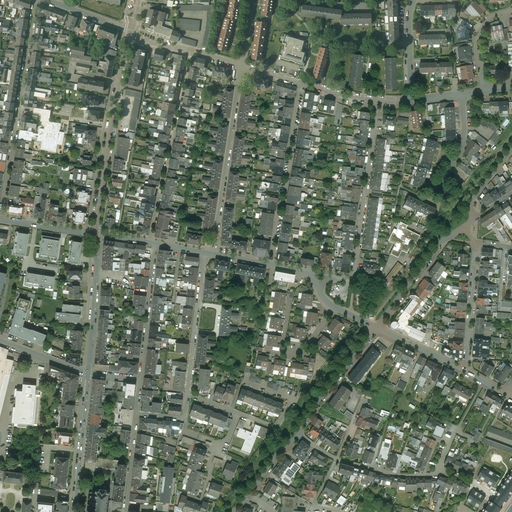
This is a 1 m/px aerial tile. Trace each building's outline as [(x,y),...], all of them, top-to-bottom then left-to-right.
[(30,1),(26,0),(21,0),(20,6),(29,9),(30,1)] [(272,0),(263,0),(261,15),(270,17),(272,0)] [(478,8),(474,3),(467,9),(470,12),(470,14),(471,16),(477,16),(478,14),(480,15),(484,12),(483,11),(485,9),(481,5),(478,8)] [(47,7),(40,5),(38,12),(42,14),(45,15),(47,7)] [(204,5),(178,6),(178,11),(207,11),(206,29),(202,46),(208,47),(210,41),(212,31),(213,21),(213,15),(214,5),(212,5),(209,5),(204,5)] [(239,6),(229,5),(227,20),(234,21),(237,21),(239,6)] [(320,18),(322,9),(302,6),(300,15),(320,18)] [(428,7),(420,7),(420,6),(420,7),(420,19),(421,19),(421,16),(425,16),(425,15),(428,15),(429,15),(428,7),(428,6),(428,7)] [(53,10),(47,7),(45,15),(49,16),(52,17),(53,10)] [(341,21),(341,16),(342,12),(322,9),(320,18),(341,21)] [(29,11),(22,10),(20,19),(28,20),(29,11)] [(64,14),(53,10),(52,17),(52,18),(57,18),(57,16),(59,17),(59,18),(62,18),(64,14)] [(149,10),(147,19),(156,21),(158,12),(149,10)] [(161,13),(158,12),(156,21),(163,22),(165,14),(162,13),(161,13)] [(77,18),(69,15),(65,26),(70,28),(71,28),(73,28),(74,25),(77,18)] [(341,16),(341,21),(341,25),(356,25),(356,15),(341,16)] [(356,15),(356,25),(371,24),(371,15),(356,15)] [(28,20),(20,19),(20,23),(16,23),(15,27),(19,27),(19,28),(26,29),(28,20)] [(45,20),(37,19),(36,26),(44,27),(44,24),(45,20)] [(154,28),(156,21),(147,19),(146,24),(145,24),(144,27),(148,28),(149,27),(154,28)] [(200,21),(178,19),(180,30),(199,32),(200,21)] [(225,19),(221,34),(230,36),(234,21),(227,20),(225,19)] [(10,21),(3,20),(3,24),(1,31),(8,32),(10,21)] [(92,24),(84,21),(80,31),(89,34),(90,31),(90,30),(91,30),(92,28),(91,28),(92,27),(91,27),(92,24)] [(163,22),(156,21),(154,28),(153,30),(154,30),(153,32),(156,33),(170,38),(172,31),(173,31),(162,27),(163,22)] [(254,41),(263,42),(266,23),(256,22),(254,41)] [(465,26),(461,24),(457,30),(459,31),(458,34),(458,37),(460,37),(461,41),(468,40),(467,33),(470,30),(465,26)] [(44,27),(36,26),(35,33),(43,34),(43,31),(44,27)] [(107,29),(100,26),(98,33),(102,35),(105,36),(107,29)] [(502,26),(491,27),(493,39),(504,37),(503,30),(502,26)] [(26,29),(19,28),(18,30),(17,29),(17,34),(18,34),(17,37),(25,38),(26,29)] [(117,32),(107,29),(105,36),(108,37),(107,40),(111,41),(109,47),(113,49),(117,32)] [(398,30),(391,31),(390,31),(389,31),(389,36),(390,36),(390,40),(389,40),(398,40),(398,30)] [(173,31),(172,31),(170,38),(169,39),(177,42),(179,35),(176,34),(176,32),(173,31)] [(226,51),(230,36),(221,34),(217,49),(226,51)] [(305,41),(285,35),(282,43),(286,44),(281,59),(302,65),(306,53),(302,52),(305,41)] [(43,37),(35,36),(34,42),(42,44),(47,44),(48,39),(42,38),(43,37)] [(427,36),(418,36),(419,45),(423,45),(423,44),(427,44),(427,36)] [(25,38),(17,37),(16,43),(14,42),(14,45),(16,45),(23,47),(25,38)] [(196,42),(181,38),(182,44),(195,47),(196,42)] [(263,42),(254,41),(251,60),(260,61),(263,42)] [(42,44),(34,42),(33,50),(41,51),(41,48),(42,44)] [(23,48),(16,47),(15,52),(15,55),(22,56),(23,48)] [(85,50),(72,47),(70,62),(77,63),(90,66),(92,58),(84,56),(85,50)] [(467,47),(460,49),(460,53),(459,54),(459,56),(461,56),(461,60),(465,59),(466,63),(472,63),(471,58),(472,58),(471,54),(470,47),(467,47)] [(320,48),(312,77),(321,80),(329,51),(320,48)] [(140,51),(135,50),(127,85),(132,86),(137,87),(145,52),(140,51)] [(164,52),(156,50),(153,59),(162,62),(164,52)] [(40,53),(32,52),(31,59),(39,60),(40,57),(40,53)] [(22,56),(15,55),(14,58),(13,62),(21,63),(22,56)] [(353,55),(349,86),(359,87),(364,57),(353,55)] [(186,57),(179,56),(177,64),(184,65),(186,57)] [(115,59),(105,57),(103,68),(112,70),(115,59)] [(198,60),(192,58),(191,66),(198,67),(199,63),(198,63),(198,60)] [(39,60),(31,59),(30,66),(38,68),(39,63),(39,60)] [(385,74),(396,74),(395,59),(385,59),(385,74)] [(21,64),(13,63),(12,68),(12,71),(19,72),(21,64)] [(90,66),(77,63),(76,70),(89,72),(90,66)] [(184,65),(177,64),(176,67),(175,71),(182,73),(184,65)] [(429,64),(420,64),(420,73),(425,73),(425,72),(429,72),(429,64)] [(472,66),(461,67),(461,74),(473,72),(472,69),(473,69),(472,66)] [(505,66),(490,66),(490,75),(509,74),(509,66),(505,66)] [(103,68),(98,67),(97,75),(111,78),(112,70),(103,68)] [(227,69),(214,67),(212,76),(226,78),(227,69)] [(38,70),(30,68),(29,76),(36,77),(37,77),(37,73),(38,70)] [(6,70),(3,69),(2,80),(1,83),(6,83),(8,73),(10,73),(11,70),(6,70)] [(12,71),(11,70),(10,73),(11,74),(11,79),(18,80),(19,72),(12,71)] [(182,73),(175,71),(174,76),(174,79),(181,80),(182,73)] [(473,72),(461,74),(462,80),(474,78),(474,75),(473,75),(473,72)] [(197,76),(189,74),(188,81),(195,82),(196,78),(197,76)] [(396,74),(385,74),(386,90),(396,89),(396,74)] [(36,77),(29,76),(27,83),(35,84),(36,81),(36,77)] [(18,80),(11,79),(10,85),(7,85),(7,86),(10,86),(17,87),(18,80)] [(89,81),(79,79),(77,88),(88,90),(89,81)] [(181,80),(174,79),(173,82),(172,87),(179,88),(181,80)] [(267,81),(253,79),(252,87),(266,90),(267,81)] [(103,83),(89,81),(88,90),(101,92),(103,83)] [(285,85),(276,82),(275,90),(280,91),(280,94),(282,95),(285,85)] [(292,87),(285,85),(282,95),(285,96),(286,93),(288,93),(290,94),(292,87)] [(17,87),(10,86),(9,90),(8,94),(16,95),(17,87)] [(179,88),(172,87),(171,92),(170,94),(177,96),(179,88)] [(296,88),(292,87),(290,94),(288,93),(288,96),(294,98),(296,88)] [(193,90),(186,89),(185,95),(192,97),(193,94),(193,90)] [(136,92),(126,90),(125,96),(135,98),(141,99),(141,95),(136,94),(136,92)] [(233,91),(224,90),(223,94),(223,98),(221,109),(221,113),(220,118),(229,119),(230,112),(232,97),(233,91)] [(33,92),(26,91),(25,98),(33,99),(33,96),(34,92),(33,92)] [(306,93),(304,102),(318,104),(320,96),(306,93)] [(16,95),(8,94),(7,102),(14,103),(16,95)] [(177,96),(170,94),(170,97),(169,103),(175,105),(177,96)] [(250,95),(242,94),(242,98),(241,101),(249,102),(250,95)] [(90,96),(85,95),(84,100),(82,99),(82,101),(84,101),(83,105),(88,106),(89,104),(90,97),(90,96)] [(99,98),(90,97),(89,104),(98,106),(99,98)] [(141,99),(135,98),(128,133),(134,134),(141,99)] [(33,100),(25,99),(24,106),(32,107),(33,100)] [(37,102),(33,100),(32,107),(42,109),(43,105),(36,104),(37,102)] [(294,102),(285,101),(279,100),(278,104),(281,104),(280,107),(285,107),(293,109),(294,102)] [(336,102),(325,100),(322,113),(333,115),(336,102)] [(241,101),(240,107),(238,122),(237,128),(245,130),(246,124),(247,121),(248,111),(249,108),(250,102),(241,101)] [(14,103),(7,102),(6,105),(6,110),(13,111),(14,103)] [(168,104),(163,102),(163,105),(161,107),(162,109),(162,110),(174,113),(176,105),(175,105),(169,103),(168,104)] [(304,102),(303,111),(317,113),(318,104),(304,102)] [(508,102),(499,103),(499,112),(508,111),(508,109),(508,103),(508,102)] [(190,105),(183,103),(181,110),(189,112),(190,108),(190,105)] [(499,103),(489,103),(490,109),(490,112),(491,112),(491,114),(495,114),(495,112),(499,112),(499,103)] [(62,104),(61,114),(72,115),(73,106),(62,104)] [(293,109),(285,107),(284,113),(284,117),(291,118),(293,109)] [(174,113),(162,110),(160,117),(159,117),(165,119),(172,120),(174,113)] [(99,113),(89,111),(89,112),(86,111),(85,118),(88,119),(88,120),(97,122),(99,113)] [(420,111),(411,112),(413,128),(422,126),(420,111)] [(370,113),(360,112),(359,120),(361,121),(369,122),(369,121),(369,118),(370,113)] [(310,114),(302,113),(301,120),(309,122),(309,119),(310,114)] [(291,118),(284,117),(283,122),(282,124),(290,125),(291,118)] [(187,120),(180,118),(178,125),(186,126),(187,123),(187,120)] [(172,120),(165,119),(165,122),(164,127),(171,128),(172,120)] [(301,120),(301,121),(299,128),(307,130),(308,127),(309,122),(301,120)] [(369,122),(361,121),(361,125),(360,130),(368,132),(369,122)] [(33,132),(20,130),(19,139),(31,141),(32,137),(37,138),(37,141),(43,142),(42,146),(41,146),(41,149),(44,150),(53,152),(53,151),(56,152),(56,148),(57,143),(62,144),(64,133),(58,132),(59,128),(60,128),(60,125),(57,124),(48,122),(48,123),(45,122),(45,125),(45,130),(39,129),(38,135),(32,134),(33,132)] [(28,123),(21,122),(20,129),(27,130),(28,127),(28,123)] [(228,126),(219,125),(218,130),(218,134),(216,144),(216,148),(215,153),(224,154),(225,147),(227,133),(228,126)] [(290,127),(282,126),(281,130),(281,133),(288,135),(290,127)] [(171,128),(164,127),(163,131),(162,134),(169,136),(170,128),(171,128)] [(10,129),(3,128),(3,130),(2,135),(9,136),(10,129)] [(185,129),(178,128),(176,136),(183,137),(184,134),(185,129)] [(87,131),(86,130),(85,134),(83,134),(83,138),(95,140),(96,132),(87,131)] [(307,132),(299,130),(298,139),(306,140),(310,141),(311,137),(306,136),(307,132)] [(368,132),(360,131),(359,136),(359,138),(367,139),(368,132)] [(474,132),(469,139),(471,141),(481,148),(482,145),(480,143),(477,142),(475,140),(479,135),(474,132)] [(288,135),(281,133),(280,137),(280,141),(287,142),(288,135)] [(160,134),(158,142),(167,144),(169,136),(162,134),(160,134)] [(9,136),(2,135),(2,137),(1,142),(8,143),(9,136)] [(183,137),(176,136),(174,143),(182,145),(183,140),(183,137)] [(244,138),(236,136),(234,144),(232,158),(231,165),(240,166),(240,161),(241,157),(243,147),(243,143),(244,138)] [(130,139),(119,137),(117,147),(128,149),(130,139)] [(95,140),(83,138),(82,145),(84,145),(84,147),(93,148),(95,140)] [(367,139),(359,138),(358,142),(358,146),(366,147),(367,139)] [(306,140),(298,139),(296,147),(304,149),(305,144),(306,140)] [(26,141),(19,140),(17,149),(24,150),(26,141)] [(435,142),(428,140),(427,144),(428,144),(427,148),(435,150),(437,142),(435,142)] [(471,141),(468,145),(468,147),(469,147),(468,149),(465,152),(468,154),(465,158),(465,159),(470,162),(471,160),(475,163),(480,156),(477,153),(481,148),(471,141)] [(8,144),(1,143),(0,146),(0,151),(7,153),(8,144)] [(182,145),(174,143),(173,150),(180,152),(180,151),(181,148),(182,145)] [(287,144),(279,143),(279,146),(278,150),(285,151),(287,144)] [(82,145),(76,144),(75,152),(83,153),(84,147),(84,145),(82,145)] [(128,149),(117,147),(118,147),(116,159),(115,159),(113,170),(122,172),(123,161),(126,162),(128,149)] [(427,148),(426,147),(425,151),(426,151),(425,154),(433,157),(435,150),(427,148)] [(365,149),(358,148),(357,152),(357,156),(364,157),(365,149)] [(24,150),(17,149),(16,157),(23,158),(24,150)] [(304,150),(296,149),(295,158),(303,159),(303,155),(304,150)] [(31,151),(24,150),(23,158),(30,159),(31,151)] [(285,151),(278,150),(277,154),(277,157),(284,159),(285,151)] [(165,152),(159,151),(158,155),(157,158),(164,159),(165,152)] [(182,154),(173,152),(171,159),(179,161),(182,161),(184,162),(185,158),(181,158),(182,154)] [(425,154),(424,154),(423,158),(424,158),(423,162),(431,164),(433,157),(425,154)] [(92,157),(84,156),(83,158),(81,158),(81,162),(83,163),(82,164),(91,166),(92,157)] [(364,157),(357,156),(356,160),(356,164),(363,165),(364,157)] [(157,158),(156,157),(154,164),(163,165),(164,159),(157,158)] [(303,159),(295,158),(293,166),(301,167),(302,163),(303,159)] [(179,161),(171,159),(169,168),(177,170),(178,164),(179,161)] [(284,160),(276,159),(276,163),(275,167),(283,168),(284,160)] [(23,161),(15,160),(14,171),(22,172),(23,161)] [(211,180),(210,183),(210,189),(218,190),(219,183),(222,169),(223,162),(214,161),(213,166),(212,170),(211,180)] [(423,162),(422,161),(421,165),(422,165),(421,169),(427,170),(429,171),(431,164),(423,162)] [(163,165),(154,164),(154,167),(153,170),(161,172),(163,165)] [(466,167),(464,165),(460,170),(469,177),(473,172),(466,167)] [(283,168),(275,167),(275,170),(274,174),(281,175),(283,168)] [(301,169),(293,168),(291,176),(300,178),(300,172),(301,169)] [(350,168),(347,168),(346,175),(355,176),(355,172),(350,171),(350,168)] [(363,169),(356,168),(355,172),(355,176),(362,177),(363,169)] [(421,169),(418,168),(417,171),(416,177),(424,179),(427,170),(421,169)] [(89,171),(75,169),(73,179),(76,180),(75,184),(86,186),(87,177),(88,171),(89,171)] [(161,172),(153,170),(151,177),(153,177),(160,179),(161,172)] [(176,172),(169,170),(167,178),(174,179),(176,172)] [(22,174),(13,172),(12,183),(20,184),(22,174)] [(238,174),(230,173),(229,180),(227,194),(226,200),(234,202),(235,196),(236,193),(237,183),(238,179),(238,174)] [(281,177),(273,176),(273,181),(272,184),(280,185),(281,177)] [(300,178),(291,176),(290,184),(301,186),(302,183),(308,185),(309,179),(300,178)] [(465,183),(455,176),(452,181),(461,188),(465,183)] [(153,177),(153,181),(149,180),(148,183),(152,184),(158,185),(160,179),(153,177)] [(424,179),(416,177),(413,186),(422,188),(424,179)] [(118,178),(117,178),(117,180),(112,179),(111,182),(112,183),(112,186),(115,187),(115,186),(121,187),(123,181),(122,181),(123,179),(118,178)] [(165,186),(176,188),(177,180),(174,179),(167,178),(165,186)] [(280,185),(272,184),(272,185),(271,192),(278,193),(280,185)] [(504,185),(501,188),(499,186),(496,188),(497,190),(501,197),(509,192),(504,185)] [(20,187),(11,186),(10,196),(14,197),(18,198),(20,187)] [(156,189),(144,186),(144,191),(140,190),(140,194),(149,196),(154,197),(156,189)] [(176,188),(165,186),(164,193),(171,195),(174,195),(176,188)] [(298,188),(290,186),(288,195),(296,196),(298,188)] [(360,187),(353,186),(352,190),(352,194),(359,195),(360,187)] [(89,192),(78,190),(78,192),(77,195),(77,198),(83,199),(84,198),(84,197),(91,198),(91,194),(89,194),(89,192)] [(497,190),(490,195),(494,202),(501,197),(497,190)] [(114,195),(109,195),(109,198),(109,202),(112,202),(119,203),(120,197),(120,196),(119,196),(120,193),(115,192),(114,195)] [(171,195),(164,193),(162,201),(169,202),(171,195)] [(488,193),(482,201),(486,207),(494,202),(490,195),(488,193)] [(278,195),(270,194),(270,195),(269,202),(277,203),(278,195)] [(359,195),(352,194),(351,200),(351,202),(358,203),(359,195)] [(296,196),(288,195),(287,203),(295,205),(295,200),(296,196)] [(154,197),(149,196),(148,199),(147,203),(154,205),(156,197),(154,197)] [(217,198),(208,196),(208,202),(207,205),(206,215),(205,219),(204,224),(213,225),(214,218),(216,204),(217,198)] [(416,200),(408,196),(404,205),(412,208),(416,200)] [(14,197),(13,206),(24,207),(33,208),(35,200),(18,198),(14,197)] [(83,199),(77,198),(76,200),(76,203),(76,204),(87,206),(88,201),(90,202),(91,198),(84,197),(84,198),(83,199)] [(269,202),(261,200),(260,206),(268,207),(268,209),(275,211),(277,203),(269,202)] [(422,203),(416,200),(412,208),(415,209),(415,210),(418,211),(418,210),(422,203)] [(169,202),(162,201),(160,210),(167,211),(169,202)] [(154,205),(147,203),(146,211),(153,213),(154,205)] [(422,203),(418,210),(421,212),(423,214),(424,213),(427,205),(422,203)] [(507,203),(501,207),(505,214),(511,210),(507,203)] [(358,205),(351,204),(350,208),(350,212),(357,213),(358,205)] [(23,215),(24,207),(13,206),(8,205),(7,214),(20,216),(20,214),(23,215)] [(294,207),(286,205),(285,214),(293,215),(294,211),(294,207)] [(433,208),(427,205),(424,213),(427,215),(429,216),(433,208)] [(501,207),(495,212),(499,218),(502,216),(505,214),(501,207)] [(40,209),(36,208),(34,218),(43,219),(45,210),(40,209)] [(233,209),(225,208),(223,218),(222,227),(224,227),(222,237),(221,246),(229,247),(230,247),(231,240),(232,228),(230,228),(233,209)] [(73,221),(73,224),(84,226),(85,220),(87,221),(88,218),(85,217),(86,212),(75,210),(74,215),(74,218),(73,221)] [(167,211),(160,210),(159,218),(166,220),(167,211)] [(58,213),(50,211),(48,220),(57,221),(58,213)] [(153,213),(146,211),(145,214),(144,219),(151,220),(153,213)] [(357,213),(350,212),(349,216),(349,220),(356,221),(357,213)] [(495,212),(489,216),(493,222),(495,221),(498,219),(499,218),(495,212)] [(66,214),(58,213),(57,221),(65,223),(66,214)] [(274,215),(262,213),(261,220),(262,220),(273,222),(274,215)] [(293,215),(285,214),(284,222),(292,223),(292,219),(293,215)] [(507,216),(505,214),(502,216),(509,227),(511,224),(511,223),(510,221),(509,220),(507,216)] [(489,216),(480,221),(485,227),(490,224),(493,222),(489,216)] [(115,219),(107,218),(105,229),(113,230),(115,219)] [(166,220),(159,218),(157,227),(164,229),(164,226),(165,222),(166,220)] [(151,220),(144,219),(143,225),(143,227),(150,228),(151,220)] [(504,227),(498,219),(495,221),(497,224),(495,225),(499,231),(504,227)] [(273,222),(262,220),(261,227),(272,229),(273,222)] [(407,233),(404,232),(407,226),(400,222),(396,230),(394,229),(388,241),(395,244),(390,254),(394,256),(396,254),(399,255),(401,251),(403,252),(404,249),(408,251),(410,246),(409,245),(411,241),(412,242),(414,239),(417,241),(420,236),(409,231),(408,231),(407,233)] [(495,225),(493,222),(490,224),(497,234),(496,235),(500,242),(504,239),(502,236),(499,231),(495,225)] [(213,225),(204,224),(203,231),(212,233),(212,229),(213,225)] [(291,226),(283,224),(282,232),(290,234),(299,235),(299,231),(291,229),(291,226)] [(355,226),(343,225),(342,232),(343,232),(354,234),(355,226)] [(150,228),(143,227),(141,235),(148,236),(150,228)] [(157,227),(155,237),(162,239),(164,229),(157,227)] [(261,227),(260,227),(259,231),(260,231),(260,234),(263,235),(269,236),(271,236),(272,229),(261,227)] [(29,234),(16,232),(13,255),(26,257),(29,234)] [(290,234),(282,232),(280,241),(288,242),(290,234)] [(354,234),(343,232),(342,237),(343,237),(343,241),(346,241),(353,242),(354,234)] [(201,237),(188,234),(186,243),(200,246),(201,237)] [(511,241),(506,234),(502,236),(504,239),(507,243),(511,241)] [(52,237),(42,236),(38,259),(48,260),(52,237)] [(60,239),(52,237),(48,260),(57,262),(60,239)] [(82,242),(71,240),(67,263),(79,265),(82,242)] [(247,243),(231,240),(230,247),(229,247),(229,249),(246,252),(247,243)] [(261,241),(255,240),(253,252),(255,252),(254,256),(267,258),(270,242),(268,242),(261,241)] [(111,242),(105,241),(103,250),(103,258),(113,259),(113,252),(109,251),(111,242)] [(353,242),(346,241),(346,246),(345,251),(351,252),(353,242)] [(125,244),(111,242),(109,251),(113,252),(124,254),(125,244)] [(287,244),(280,243),(278,251),(286,253),(287,249),(287,244)] [(136,245),(125,244),(125,251),(129,252),(135,253),(136,245)] [(145,247),(136,245),(135,253),(143,254),(143,253),(145,247)] [(494,249),(483,248),(482,256),(493,257),(494,249)] [(159,249),(158,260),(165,261),(165,258),(176,260),(176,254),(177,253),(159,249)] [(286,253),(278,251),(277,260),(288,262),(289,253),(286,253)] [(325,258),(322,258),(320,266),(325,267),(325,265),(328,266),(330,266),(331,261),(332,255),(325,254),(325,258)] [(351,256),(343,255),(343,260),(342,263),(350,265),(351,256)] [(467,255),(458,255),(458,261),(457,264),(462,265),(466,265),(467,255)] [(113,259),(103,258),(103,264),(102,270),(109,271),(111,271),(117,271),(124,271),(128,272),(128,260),(113,259)] [(194,259),(186,258),(185,264),(192,265),(198,266),(199,260),(194,259)] [(314,261),(302,258),(301,264),(313,267),(314,261)] [(165,261),(158,260),(157,268),(164,269),(165,263),(165,261)] [(150,262),(142,261),(141,265),(141,269),(149,270),(150,262)] [(230,263),(216,261),(215,269),(223,271),(229,272),(230,263)] [(350,265),(342,263),(342,268),(341,272),(349,273),(350,265)] [(398,263),(384,280),(389,284),(402,266),(398,263)] [(445,268),(437,263),(433,270),(440,275),(445,268)] [(266,270),(238,265),(236,273),(242,274),(245,275),(255,277),(259,278),(264,279),(266,270)] [(164,269),(157,268),(156,277),(163,278),(164,274),(164,269)] [(191,268),(190,268),(190,272),(189,276),(197,277),(198,269),(197,269),(191,268)] [(440,275),(433,270),(429,275),(432,278),(436,281),(436,280),(440,275)] [(469,270),(460,270),(460,272),(459,276),(459,278),(468,279),(469,270)] [(82,271),(69,271),(69,275),(70,275),(70,280),(69,279),(69,280),(74,280),(82,281),(82,271)] [(55,276),(27,272),(25,285),(53,290),(55,276)] [(137,273),(134,272),(132,284),(147,286),(148,275),(140,273),(137,273)] [(295,275),(275,272),(274,280),(294,283),(295,275)] [(197,277),(189,276),(188,283),(196,284),(197,277)] [(214,279),(206,278),(205,286),(213,287),(214,279)] [(429,284),(424,280),(423,282),(423,284),(422,285),(420,287),(419,287),(428,294),(433,288),(434,287),(429,284)] [(183,282),(180,282),(179,285),(188,286),(187,290),(188,290),(195,291),(196,284),(188,283),(183,282)] [(162,286),(155,285),(154,294),(161,295),(162,291),(162,286)] [(73,286),(64,286),(63,291),(69,291),(69,298),(82,299),(82,294),(79,294),(79,286),(73,286)] [(205,286),(204,293),(203,300),(212,301),(212,296),(213,292),(213,287),(205,286)] [(110,288),(102,287),(101,296),(111,297),(111,293),(110,293),(110,288)] [(428,294),(419,287),(416,291),(425,298),(428,294)] [(195,291),(188,290),(187,293),(187,297),(194,298),(195,291)] [(425,298),(416,291),(413,294),(422,301),(422,302),(425,298)] [(422,301),(413,294),(412,293),(410,296),(409,296),(409,297),(410,298),(411,299),(419,305),(422,301)] [(146,297),(134,295),(133,306),(136,306),(145,307),(146,297)] [(111,297),(101,296),(101,305),(106,305),(110,305),(110,300),(111,301),(111,297)] [(162,297),(154,296),(153,304),(162,305),(162,301),(162,297)] [(194,298),(187,297),(186,303),(186,305),(193,306),(194,298)] [(19,298),(14,316),(25,319),(30,302),(19,298)] [(419,305),(411,299),(410,298),(409,299),(410,300),(408,302),(417,309),(420,305),(419,305)] [(486,299),(485,299),(484,299),(478,299),(478,306),(492,307),(493,304),(490,303),(490,302),(491,302),(492,301),(491,300),(490,299),(488,299),(486,299)] [(417,309),(408,302),(407,301),(406,302),(407,303),(406,306),(405,306),(414,313),(417,309)] [(466,304),(457,303),(457,308),(457,310),(465,311),(466,304)] [(80,306),(63,304),(62,313),(80,315),(83,315),(83,307),(80,307),(80,306)] [(162,305),(153,304),(152,312),(161,313),(163,313),(164,306),(162,305)] [(414,313),(405,306),(406,306),(404,305),(403,306),(405,307),(403,310),(402,310),(411,316),(411,317),(414,313)] [(145,307),(136,306),(135,314),(135,315),(144,316),(145,307)] [(232,309),(223,308),(222,315),(220,329),(220,336),(229,337),(229,331),(230,328),(231,318),(231,314),(232,309)] [(188,309),(184,309),(183,310),(183,316),(192,317),(193,310),(188,309)] [(402,309),(396,317),(393,322),(392,322),(391,323),(390,324),(390,325),(390,326),(390,327),(391,328),(391,329),(392,329),(392,330),(393,330),(394,330),(394,329),(403,333),(403,332),(407,336),(407,337),(424,345),(427,327),(414,321),(412,327),(407,326),(407,325),(408,324),(408,323),(408,322),(408,321),(407,321),(411,316),(402,310),(403,310),(402,309)] [(161,313),(152,312),(151,321),(160,322),(160,317),(161,313)] [(62,313),(56,313),(55,320),(80,322),(80,315),(62,313)] [(25,319),(14,316),(9,334),(20,338),(23,327),(25,319)] [(192,317),(183,316),(182,320),(183,320),(182,324),(189,325),(191,325),(192,317)] [(485,319),(477,318),(476,326),(484,326),(485,319)] [(343,325),(335,319),(331,324),(340,330),(343,325)] [(143,322),(135,321),(134,326),(134,330),(142,331),(143,322)] [(340,330),(331,324),(328,329),(332,332),(337,335),(337,334),(340,330)] [(158,327),(151,326),(149,337),(156,337),(157,337),(158,332),(158,327)] [(484,326),(476,326),(475,334),(483,334),(484,326)] [(23,327),(20,338),(42,346),(46,335),(23,327)] [(73,330),(70,330),(70,335),(69,337),(66,336),(66,339),(70,340),(82,341),(82,339),(83,339),(83,337),(82,336),(83,332),(73,330)] [(464,330),(455,330),(455,333),(454,337),(463,338),(464,330)] [(142,332),(132,331),(131,339),(131,341),(141,342),(142,332)] [(328,339),(321,334),(319,337),(321,338),(320,340),(328,346),(331,342),(332,342),(328,339)] [(336,340),(330,335),(328,339),(332,342),(331,342),(334,343),(336,340)] [(208,337),(199,336),(198,343),(197,357),(196,364),(205,365),(205,359),(206,356),(207,346),(207,342),(208,337)] [(106,338),(98,337),(96,347),(106,348),(107,338),(106,338)] [(156,340),(149,339),(148,350),(155,350),(156,348),(156,340)] [(430,339),(429,348),(436,351),(439,343),(430,339)] [(483,340),(475,339),(474,341),(474,345),(474,348),(482,348),(482,346),(490,346),(491,341),(483,340)] [(82,341),(70,340),(69,349),(81,350),(82,341)] [(328,346),(320,340),(318,342),(316,340),(314,343),(325,351),(328,346)] [(387,349),(378,342),(374,346),(383,353),(387,349)] [(462,343),(453,342),(453,346),(449,346),(449,348),(453,349),(462,350),(462,343)] [(189,345),(176,343),(175,353),(188,354),(189,345)] [(140,345),(130,344),(129,354),(139,355),(140,345)] [(404,349),(396,345),(392,353),(397,355),(394,361),(397,363),(404,349)] [(0,347),(0,416),(13,361),(6,359),(8,350),(0,347)] [(106,348),(96,347),(95,356),(96,356),(105,357),(105,355),(105,352),(106,348)] [(354,371),(348,379),(355,384),(379,354),(372,348),(366,356),(354,371)] [(461,360),(452,352),(444,348),(441,353),(458,361),(461,360)] [(482,348),(474,348),(474,350),(473,350),(473,354),(473,357),(481,358),(482,352),(482,348)] [(404,349),(397,363),(400,364),(398,368),(406,372),(410,363),(411,364),(415,354),(404,349)] [(452,352),(461,360),(462,350),(453,349),(452,352)] [(155,350),(148,350),(146,364),(156,365),(156,363),(157,363),(158,354),(155,353),(155,350)] [(80,355),(69,354),(69,358),(66,358),(66,361),(77,366),(79,365),(80,355)] [(126,354),(120,354),(119,361),(120,357),(127,358),(127,361),(133,361),(132,363),(133,363),(133,355),(126,354)] [(105,357),(96,356),(96,359),(95,359),(94,369),(106,371),(107,362),(107,357),(105,357)] [(426,360),(420,357),(417,364),(420,365),(423,367),(426,360)] [(437,365),(428,360),(425,366),(431,369),(433,371),(434,371),(437,365)] [(119,361),(118,367),(118,372),(127,373),(127,369),(124,369),(125,362),(119,361)] [(132,363),(125,362),(124,369),(127,369),(127,373),(137,374),(138,363),(133,363),(132,363)] [(187,363),(172,362),(171,366),(178,366),(177,371),(186,372),(187,363)] [(156,365),(146,364),(145,374),(155,375),(155,373),(156,365)] [(494,368),(486,364),(482,371),(489,376),(494,368)] [(437,365),(434,371),(433,371),(431,375),(432,380),(435,381),(442,367),(437,365)] [(431,369),(425,366),(420,376),(426,379),(428,375),(429,376),(429,375),(431,372),(431,371),(430,371),(431,369)] [(509,366),(504,373),(500,370),(495,378),(501,382),(505,377),(506,378),(511,369),(511,368),(509,366)] [(62,370),(56,368),(55,371),(49,369),(48,375),(51,376),(52,375),(55,375),(55,376),(61,377),(62,370)] [(454,373),(444,368),(437,382),(442,384),(443,383),(442,383),(446,377),(448,378),(450,379),(451,379),(454,373)] [(210,370),(200,369),(199,381),(209,382),(210,370)] [(78,376),(62,370),(61,377),(61,381),(65,382),(77,383),(78,381),(79,381),(79,378),(78,377),(78,376)] [(177,371),(175,371),(173,390),(183,391),(186,372),(177,371)] [(152,379),(144,378),(143,389),(151,389),(151,385),(152,380),(152,379)] [(105,381),(93,380),(91,394),(104,396),(107,396),(107,392),(103,392),(103,385),(105,385),(105,381)] [(209,382),(199,381),(198,390),(202,390),(208,391),(209,382)] [(77,383),(65,382),(64,383),(63,383),(63,387),(64,387),(64,391),(76,393),(77,388),(78,388),(78,386),(77,385),(77,383)] [(136,384),(126,383),(125,391),(124,391),(123,395),(134,396),(136,384)] [(36,386),(23,384),(22,391),(17,391),(15,413),(14,424),(17,424),(17,427),(29,428),(29,425),(32,425),(36,386)] [(225,390),(222,399),(230,402),(235,389),(234,389),(235,387),(227,384),(225,390)] [(464,388),(456,384),(452,390),(451,390),(448,395),(452,398),(456,392),(460,395),(464,388)] [(342,386),(328,404),(338,411),(351,392),(342,386)] [(225,390),(217,387),(214,396),(222,399),(225,390)] [(472,392),(464,388),(460,395),(464,397),(464,398),(468,400),(472,392)] [(150,391),(143,390),(142,401),(149,402),(150,391)] [(247,392),(241,390),(238,399),(243,401),(247,392)] [(76,393),(64,391),(63,396),(62,395),(62,399),(63,399),(62,401),(68,402),(68,400),(75,401),(75,400),(77,400),(77,398),(76,397),(76,393)] [(113,392),(107,391),(107,392),(107,396),(108,396),(108,399),(116,400),(117,392),(113,392)] [(247,392),(243,401),(248,402),(252,394),(252,393),(247,391),(247,392)] [(497,397),(489,393),(485,400),(491,402),(488,407),(487,408),(490,409),(493,404),(497,397),(497,398),(497,397)] [(104,396),(91,394),(90,404),(101,405),(102,401),(103,401),(104,396)] [(257,395),(252,394),(248,402),(248,403),(253,405),(254,404),(257,395)] [(123,395),(122,403),(118,403),(118,409),(121,409),(133,410),(134,396),(123,395)] [(176,396),(171,395),(171,396),(170,402),(182,403),(183,397),(176,396)] [(257,395),(254,404),(259,406),(262,397),(257,395)] [(259,406),(258,407),(264,409),(264,408),(267,399),(262,397),(259,406)] [(497,398),(497,397),(493,404),(496,406),(500,408),(504,401),(497,398)] [(273,401),(267,399),(264,408),(269,410),(272,401),(273,401)] [(149,402),(142,401),(140,412),(148,412),(149,406),(149,402)] [(269,410),(269,411),(274,413),(278,403),(272,401),(269,410)] [(161,403),(152,402),(151,406),(149,406),(148,412),(160,414),(160,413),(160,410),(161,403)] [(68,403),(63,403),(63,404),(61,404),(60,411),(62,411),(61,416),(73,417),(75,406),(68,405),(68,403)] [(283,405),(278,403),(274,413),(274,412),(279,414),(283,405)] [(101,405),(90,404),(89,414),(100,415),(100,412),(101,412),(102,408),(101,408),(101,405)] [(488,407),(483,404),(480,410),(482,412),(482,413),(487,416),(490,409),(487,408),(488,407)] [(198,418),(202,408),(194,405),(191,410),(192,411),(191,415),(198,418)] [(501,413),(511,420),(511,406),(510,405),(509,407),(507,405),(501,413)] [(181,408),(174,407),(174,408),(169,407),(168,415),(181,416),(181,408)] [(370,410),(363,407),(360,415),(367,418),(369,413),(370,410)] [(202,408),(198,418),(203,420),(204,420),(207,410),(202,408)] [(207,410),(204,420),(208,421),(212,412),(207,410)] [(353,415),(346,410),(343,415),(351,421),(353,415)] [(212,412),(208,421),(208,422),(214,424),(214,423),(217,414),(212,412)] [(217,414),(214,423),(219,425),(222,416),(223,415),(217,413),(217,414)] [(100,415),(89,414),(88,424),(99,425),(99,423),(100,423),(101,419),(99,419),(100,415)] [(132,415),(125,414),(124,425),(124,428),(131,428),(132,415)] [(365,425),(367,418),(360,415),(356,426),(364,429),(365,425)] [(73,417),(61,416),(61,421),(60,427),(68,428),(68,427),(73,427),(74,426),(74,424),(73,422),(73,417)] [(222,416),(219,425),(217,430),(223,432),(224,428),(228,418),(222,416)] [(118,419),(114,418),(113,427),(124,428),(124,425),(118,424),(118,419)] [(322,422),(316,418),(315,419),(312,424),(314,425),(318,428),(322,422)] [(373,420),(367,418),(365,425),(367,425),(368,426),(368,427),(369,427),(370,426),(375,428),(377,422),(374,420),(373,420)] [(149,419),(140,419),(138,429),(147,430),(148,427),(149,419)] [(156,420),(149,419),(148,427),(151,427),(155,428),(156,420)] [(441,425),(437,423),(429,419),(426,425),(434,429),(432,435),(441,438),(445,429),(445,428),(445,427),(441,426),(441,425)] [(164,421),(156,420),(155,428),(159,428),(163,429),(164,421)] [(237,427),(240,428),(243,429),(245,422),(240,420),(237,427)] [(172,422),(164,421),(163,429),(167,429),(171,429),(172,422)] [(180,423),(172,422),(171,429),(179,430),(179,429),(180,423)] [(99,425),(88,424),(87,431),(98,432),(98,430),(99,425)] [(243,429),(240,428),(236,436),(237,436),(238,434),(248,438),(243,451),(250,453),(257,436),(258,435),(261,427),(255,425),(252,433),(243,429)] [(318,428),(314,425),(309,433),(316,438),(323,429),(320,427),(319,429),(318,428)] [(396,426),(395,431),(397,431),(396,435),(400,435),(399,437),(403,437),(405,428),(396,426)] [(269,430),(261,427),(258,435),(261,436),(261,437),(265,439),(267,433),(268,434),(269,430)] [(511,435),(491,427),(489,432),(511,440),(511,435)] [(323,429),(316,438),(323,442),(328,434),(323,431),(325,430),(323,429)] [(357,429),(353,439),(358,441),(359,441),(360,437),(362,431),(357,429)] [(131,431),(121,430),(120,442),(124,442),(129,443),(131,431)] [(98,432),(87,431),(86,438),(97,439),(98,435),(98,432)] [(475,437),(473,436),(471,439),(478,442),(482,433),(477,431),(475,437)] [(67,433),(63,433),(57,432),(57,438),(57,439),(59,439),(59,443),(59,446),(65,446),(66,444),(68,444),(69,445),(72,443),(71,442),(71,439),(72,439),(72,434),(67,434),(67,433)] [(145,435),(138,434),(137,443),(144,444),(144,445),(147,446),(149,447),(150,443),(148,443),(149,436),(145,436),(145,435)] [(332,437),(328,434),(323,442),(329,446),(335,436),(333,435),(332,437)] [(375,437),(371,435),(368,445),(370,446),(375,447),(376,443),(378,438),(375,437)] [(196,441),(183,436),(181,442),(195,447),(196,441)] [(335,436),(329,446),(335,450),(340,442),(336,439),(337,438),(335,436)] [(97,439),(86,438),(85,449),(97,450),(98,442),(98,441),(98,439),(97,439)] [(435,442),(428,438),(426,444),(425,446),(433,449),(435,442)] [(511,448),(485,438),(483,443),(511,454),(511,448)] [(301,440),(291,453),(299,459),(300,460),(304,455),(310,447),(301,440)] [(205,444),(196,441),(195,447),(203,450),(205,444)] [(211,443),(206,441),(205,444),(203,450),(206,451),(208,452),(211,443)] [(384,442),(383,442),(379,454),(382,455),(381,458),(388,460),(389,457),(387,456),(390,444),(384,442)] [(143,445),(137,443),(135,453),(146,454),(146,447),(143,446),(143,445)] [(176,448),(161,443),(159,450),(170,453),(174,455),(176,448)] [(357,446),(350,444),(346,455),(355,459),(359,447),(357,446)] [(433,449),(425,446),(424,448),(422,453),(430,456),(432,449),(433,449)] [(193,452),(205,456),(206,451),(203,450),(195,447),(193,452)] [(97,450),(85,449),(84,461),(86,461),(96,462),(96,459),(97,450)] [(373,454),(366,451),(363,461),(370,464),(373,454)] [(191,457),(203,461),(205,456),(193,452),(191,457)] [(328,459),(317,453),(316,455),(313,454),(309,460),(315,464),(316,462),(319,465),(320,464),(324,466),(328,459)] [(429,457),(421,454),(419,459),(419,461),(426,464),(429,457)] [(410,458),(403,455),(402,456),(401,460),(400,460),(408,464),(409,461),(412,462),(413,461),(414,459),(410,458)] [(397,458),(389,456),(389,457),(388,460),(387,465),(395,468),(395,467),(397,458)] [(69,458),(56,457),(55,466),(56,466),(55,476),(67,477),(69,458)] [(189,462),(201,466),(203,461),(191,457),(189,462)] [(281,461),(272,472),(276,475),(279,478),(284,471),(288,466),(291,462),(284,457),(281,461)] [(455,460),(447,457),(444,465),(452,468),(455,460)] [(222,461),(214,458),(212,463),(215,464),(220,466),(222,461)] [(118,461),(96,459),(96,462),(86,461),(85,469),(93,470),(94,471),(94,472),(95,472),(96,472),(96,471),(97,471),(97,467),(99,468),(116,470),(117,470),(118,465),(118,461)] [(462,463),(455,460),(452,468),(459,470),(462,463)] [(426,464),(419,461),(416,468),(423,471),(426,464)] [(193,470),(199,472),(201,466),(189,462),(188,468),(193,470)] [(227,465),(223,474),(232,478),(238,465),(232,462),(231,466),(227,465)] [(294,462),(290,467),(288,466),(284,471),(292,478),(300,467),(299,467),(300,466),(295,463),(294,462)] [(469,466),(462,463),(459,470),(466,473),(469,466)] [(353,468),(341,464),(338,473),(350,476),(351,475),(353,468)] [(127,466),(118,465),(117,470),(116,470),(116,472),(115,473),(126,475),(126,472),(127,466)] [(476,468),(469,466),(466,473),(473,476),(476,468)] [(174,468),(164,467),(163,477),(161,476),(159,492),(161,492),(159,502),(169,504),(171,494),(173,494),(174,486),(173,486),(174,484),(175,484),(175,478),(173,478),(174,468)] [(360,470),(353,468),(351,475),(353,476),(358,477),(360,470)] [(486,471),(483,469),(478,478),(494,488),(499,479),(496,477),(497,475),(488,469),(486,471)] [(191,475),(202,479),(204,473),(199,472),(193,470),(191,475)] [(367,472),(360,470),(358,477),(363,479),(365,479),(367,472)] [(5,472),(4,472),(3,482),(22,484),(23,474),(5,472)] [(374,474),(367,472),(365,479),(367,480),(372,481),(374,474)] [(511,472),(510,476),(511,476),(509,478),(508,478),(509,478),(508,479),(507,481),(506,481),(504,484),(504,485),(503,487),(502,487),(498,492),(499,492),(497,494),(496,495),(498,496),(499,497),(500,498),(504,501),(505,502),(505,501),(507,502),(511,495),(511,472)] [(126,475),(115,473),(115,477),(116,477),(115,482),(125,483),(126,475)] [(382,476),(374,474),(372,481),(380,483),(381,480),(382,477),(382,476)] [(55,476),(51,475),(51,481),(55,481),(54,485),(54,488),(64,489),(64,487),(66,487),(67,477),(55,476)] [(189,480),(201,484),(202,479),(191,475),(189,480)] [(446,479),(439,476),(438,480),(436,484),(440,485),(443,487),(446,479)] [(398,478),(391,478),(390,482),(390,486),(398,487),(398,478)] [(406,479),(398,478),(398,487),(405,488),(405,487),(406,480),(406,479)] [(416,480),(412,480),(410,480),(406,480),(405,487),(405,488),(411,490),(412,490),(416,490),(416,487),(416,479),(416,480)] [(432,479),(424,479),(423,487),(431,487),(431,483),(431,480),(432,480),(432,479)] [(453,482),(446,479),(443,487),(445,488),(450,490),(451,487),(453,482)] [(461,482),(454,479),(453,482),(451,487),(454,488),(458,490),(461,482)] [(187,485),(199,489),(201,484),(189,480),(187,485)] [(271,482),(269,481),(266,486),(274,491),(277,486),(271,482)] [(115,482),(114,482),(113,488),(114,488),(113,496),(114,496),(113,501),(123,502),(124,489),(125,483),(115,482)] [(333,485),(328,482),(323,493),(334,499),(340,488),(335,486),(336,486),(333,484),(333,485)] [(468,485),(461,482),(458,490),(460,491),(465,493),(468,485)] [(213,495),(217,485),(212,483),(210,489),(208,493),(213,495)] [(308,484),(307,487),(305,487),(304,493),(306,494),(306,496),(306,497),(310,497),(313,498),(313,495),(315,495),(316,488),(314,488),(314,485),(308,484)] [(100,485),(99,487),(99,488),(97,487),(97,489),(92,489),(91,489),(90,489),(89,488),(89,492),(89,493),(90,493),(90,498),(88,497),(88,499),(89,499),(89,504),(88,504),(87,505),(89,505),(88,510),(87,510),(87,511),(88,511),(87,511),(107,511),(108,511),(106,511),(107,507),(108,507),(108,506),(107,506),(108,501),(109,501),(109,500),(108,500),(108,495),(110,495),(110,494),(109,494),(109,493),(110,492),(109,491),(108,491),(109,489),(106,488),(107,488),(105,486),(100,485)] [(199,489),(187,485),(185,490),(197,494),(199,489)] [(217,485),(213,495),(218,497),(222,486),(217,485)] [(438,491),(436,491),(433,500),(438,501),(439,498),(440,494),(440,493),(441,491),(443,487),(440,485),(438,491)] [(274,491),(266,486),(263,491),(265,493),(271,496),(274,491)] [(295,494),(283,487),(282,496),(295,497),(295,494)] [(486,497),(474,490),(467,501),(479,508),(486,497)] [(138,494),(130,493),(129,501),(145,503),(145,497),(138,496),(138,494)] [(178,506),(183,508),(186,500),(187,497),(182,495),(178,506)] [(336,501),(342,505),(346,499),(341,495),(336,501)] [(295,497),(282,496),(281,507),(293,508),(295,497)] [(499,497),(498,496),(497,497),(496,499),(494,502),(494,503),(501,507),(503,504),(505,502),(504,501),(500,498),(499,497)] [(186,500),(183,508),(182,511),(185,511),(187,511),(191,503),(192,502),(186,500)] [(69,502),(57,501),(56,509),(59,509),(59,511),(56,511),(55,511),(67,511),(68,510),(67,510),(68,505),(69,502)] [(490,504),(486,510),(485,511),(484,511),(483,511),(499,511),(501,511),(502,509),(501,507),(494,503),(494,502),(492,501),(491,502),(492,502),(490,504)] [(30,511),(31,503),(23,502),(21,511),(30,511)] [(203,502),(201,506),(199,511),(205,511),(208,504),(203,502)] [(54,504),(39,503),(38,511),(55,511),(56,511),(53,511),(54,504)] [(191,503),(187,511),(193,511),(196,504),(191,503)]
